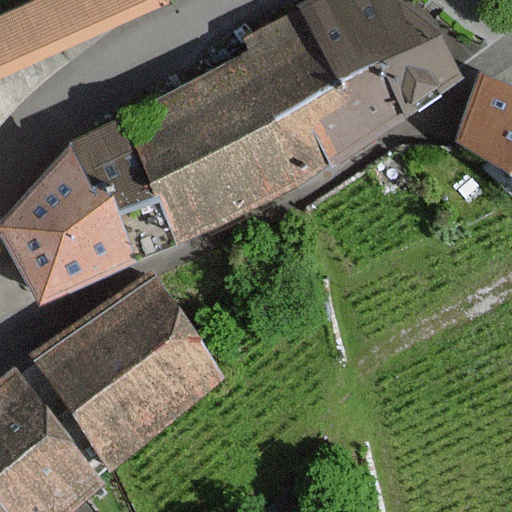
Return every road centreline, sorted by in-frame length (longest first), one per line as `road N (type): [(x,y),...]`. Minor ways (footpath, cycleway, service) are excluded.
road 1 (residential): [(511,48),(303,197),(53,318),(0,320)]
road 2 (residential): [(234,0),(66,94),(36,118),(0,167)]
